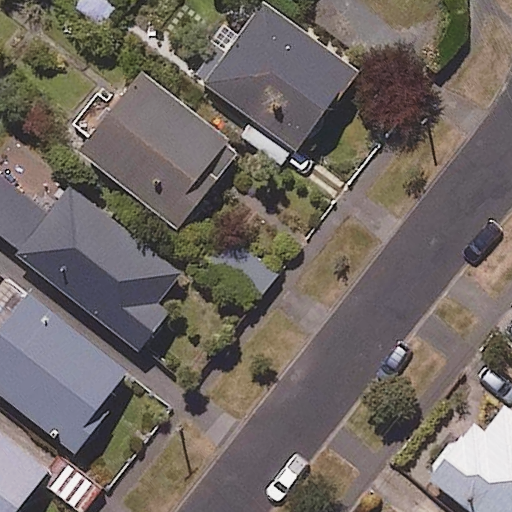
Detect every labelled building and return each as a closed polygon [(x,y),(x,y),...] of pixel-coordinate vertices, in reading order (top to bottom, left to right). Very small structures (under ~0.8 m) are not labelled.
[(365,77),(272,8),(212,88),(305,157),(365,77)] [(237,147),(151,78),(88,156),(186,235),(219,194),(207,184),(237,147)] [(54,217),(8,181),(0,190),(0,231),(28,254),(18,266),(142,362),(177,317),(166,308),(188,279),(75,190),(54,217)] [(286,275),(236,230),(211,257),(261,303),(286,275)] [(135,376),(35,301),(8,336),(0,330),(0,393),(78,452),(135,376)] [(511,511),(511,412),(509,410),(489,438),(471,425),(429,480),(471,511),(511,511)] [(0,511),(26,511),(55,476),(0,432),(0,511)] [(88,511),(105,494),(75,467),(55,489),(80,511),(88,511)]
